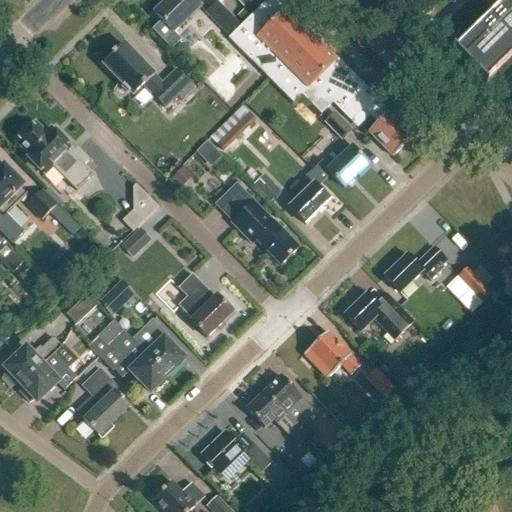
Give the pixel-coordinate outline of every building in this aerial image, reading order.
[(162,24),(153,33),(172,53),(182,43),(175,35),(202,9),(193,0),(172,0),(155,17),(162,24)] [(511,0),(483,0),(495,11),(454,51),(453,49),(452,50),(486,85),(487,85),(486,83),(511,57),(511,0)] [(229,39),(241,27),(218,4),(207,16),(229,39)] [(266,6),(230,42),(295,107),(303,99),(323,118),(334,106),(352,124),(364,112),(378,126),(370,134),(395,160),(415,139),(363,86),(361,89),(338,65),(339,64),(288,12),(280,19),(266,6)] [(254,16),(248,10),(239,19),(244,25),(254,16)] [(182,104),(194,91),(177,73),(163,87),(124,47),(103,68),(134,99),(144,89),(153,98),(152,99),(165,112),(177,100),(182,104)] [(218,98),(231,94),(226,78),(213,81),(218,98)] [(242,109),(210,140),(223,153),(255,122),(242,109)] [(343,143),(352,135),(336,117),(327,126),(343,143)] [(19,139),(21,142),(18,145),(31,157),(28,160),(44,177),(53,169),(77,193),(92,178),(82,168),(87,164),(76,152),(71,157),(68,153),(70,150),(52,133),(47,138),(36,128),(33,131),(30,128),(19,139)] [(344,190),(368,166),(351,150),(329,170),(322,163),(313,171),(324,183),(331,177),(344,190)] [(0,217),(3,220),(26,197),(20,189),(21,187),(0,166),(0,217)] [(179,192),(193,179),(183,169),(170,182),(179,192)] [(318,189),(324,183),(313,171),(304,179),(312,187),(289,209),(305,226),(330,203),(318,189)] [(270,206),(281,195),(265,178),(253,188),(270,206)] [(256,242),(280,267),(298,250),(236,187),(220,202),(237,219),(231,225),(252,246),(256,242)] [(51,217),(59,210),(42,193),(26,208),(43,225),(51,217)] [(71,238),(80,231),(59,209),(59,210),(51,217),(71,238)] [(133,213),(122,223),(132,234),(144,223),(133,213)] [(136,258),(154,241),(143,231),(126,248),(136,258)] [(23,263),(3,243),(0,245),(0,259),(13,273),(23,263)] [(441,266),(446,261),(435,250),(418,267),(408,257),(385,279),(400,294),(422,273),(431,282),(444,268),(441,266)] [(484,306),(494,297),(467,270),(457,279),(484,306)] [(206,340),(232,315),(216,298),(214,300),(191,277),(177,290),(186,299),(178,307),(192,321),(190,323),(206,340)] [(112,318),(134,297),(122,283),(99,305),(112,318)] [(383,313),(367,296),(345,318),(361,335),(374,322),(395,344),(415,325),(394,303),(383,313)] [(76,328),(98,308),(88,297),(66,318),(76,328)] [(167,338),(153,323),(132,343),(167,378),(183,362),(164,342),(167,338)] [(167,378),(132,343),(123,333),(114,325),(89,349),(112,373),(121,364),(129,373),(150,395),(167,378)] [(351,377),(361,368),(328,334),(305,356),(328,381),(342,368),(351,377)] [(21,388),(63,350),(54,341),(42,352),(40,350),(32,357),(26,350),(4,371),(6,373),(4,379),(13,388),(19,386),(21,388)] [(71,358),(63,350),(21,388),(23,390),(20,395),(29,405),(35,403),(38,406),(59,385),(53,379),(60,372),(59,369),(71,358)] [(82,376),(97,362),(90,353),(74,368),(82,376)] [(376,370),(385,379),(397,391),(409,379),(387,356),(374,368),(376,370)] [(397,391),(385,379),(376,370),(366,381),(386,402),(397,391)] [(111,429),(129,410),(115,395),(117,391),(99,373),(82,390),(99,408),(84,424),(102,443),(114,432),(111,429)] [(282,379),(264,396),(282,414),(286,418),(303,401),(282,379)] [(282,414),(264,396),(247,412),(265,430),(282,414)] [(302,423),(297,428),(311,443),(317,438),(302,423)] [(311,443),(297,428),(289,436),(303,451),(311,443)] [(260,471),(269,463),(242,435),(233,442),(224,434),(202,456),(221,476),(244,454),(260,471)] [(309,472),(292,454),(282,464),(299,481),(309,472)] [(162,511),(192,511),(205,500),(192,486),(182,495),(173,485),(165,493),(161,492),(156,496),(157,500),(154,503),(162,511)] [(230,511),(217,498),(205,509),(208,511),(230,511)]
